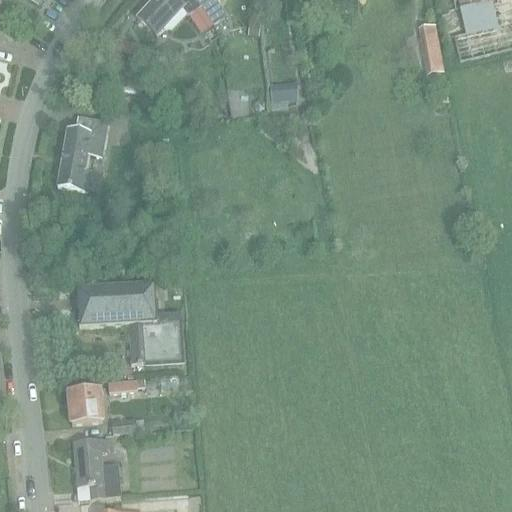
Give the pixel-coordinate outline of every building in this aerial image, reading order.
[(201,9),(194,0),(177,0),(176,1),(174,0),(156,0),(137,20),(157,38),(181,12),(188,18),(201,9)] [(194,0),(201,9),(214,28),(227,19),(214,0),(194,0)] [(454,0),(457,11),(459,11),(460,14),(440,18),(446,42),(454,40),(460,66),(511,52),(511,11),(495,15),(494,13),(492,0),(454,0)] [(436,28),(418,31),(426,78),(444,75),(436,28)] [(145,71),(119,66),(114,92),(140,97),(145,71)] [(449,105),(447,95),(437,97),(439,107),(449,105)] [(66,132),(56,190),(87,195),(90,175),(85,174),(87,159),(101,161),(107,125),(76,120),(74,134),(66,132)] [(142,365),(182,363),(179,322),(157,324),(154,285),(76,290),(77,299),(74,299),(74,307),(77,307),(79,329),(128,326),(131,366),(138,365),(138,367),(142,366),(142,365)] [(144,382),(137,383),(109,386),(110,396),(138,393),(138,392),(145,391),(144,382)] [(72,427),(103,424),(99,392),(68,396),(72,427)] [(112,437),(136,434),(134,421),(111,423),(112,437)] [(90,502),(121,499),(118,467),(103,468),(102,455),(108,454),(107,442),(74,445),(77,490),(89,489),(90,502)]
